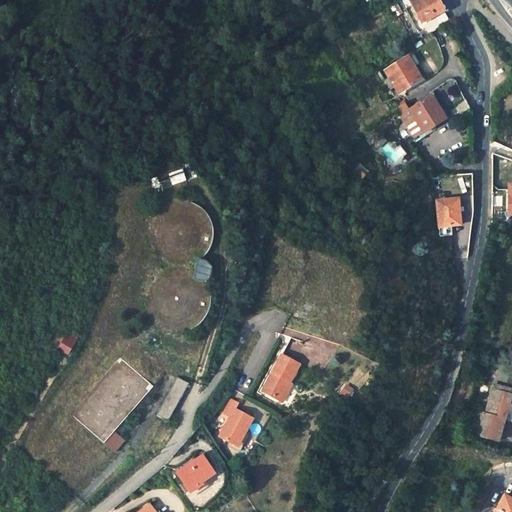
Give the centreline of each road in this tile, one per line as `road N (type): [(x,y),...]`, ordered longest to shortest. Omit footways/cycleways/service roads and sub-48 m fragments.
road 1 (unclassified): [(458,0),(484,87),(480,226),(448,378),(378,511)]
road 2 (residential): [(103,511),(169,454),(196,388)]
road 3 (unknown): [(192,407),(290,299)]
